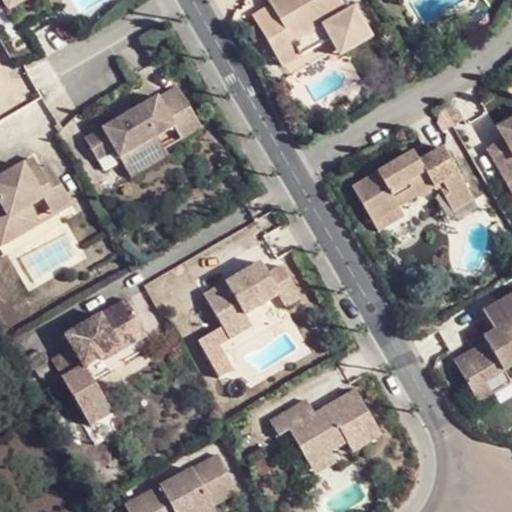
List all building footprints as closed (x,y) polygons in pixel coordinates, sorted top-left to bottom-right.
[(295,53),(289,44),(319,28),(343,15),(333,0),(277,0),(264,7),(268,11),(250,24),(279,70),(298,59),(295,53)] [(343,15),(319,28),(325,37),(335,55),(366,39),(349,10),(343,15)] [(325,37),(319,28),(289,44),(295,53),(325,37)] [(181,70),(146,91),(163,121),(174,115),(181,126),(206,111),(181,70)] [(163,121),(146,91),(86,127),(93,139),(111,128),(118,142),(128,158),(145,147),(139,136),(163,121)] [(511,115),(507,118),(511,128),(511,129),(495,137),(484,145),(511,198),(511,115)] [(511,129),(511,128),(507,118),(490,128),(495,137),(511,129)] [(100,151),(118,142),(111,128),(93,139),(100,151)] [(160,136),(145,147),(128,158),(134,168),(167,149),(160,136)] [(443,187),(457,179),(438,146),(409,162),(401,150),(383,161),(391,175),(381,180),(373,167),(349,182),(375,225),(402,208),(400,204),(413,197),(417,202),(433,193),(426,182),(437,175),(443,187)] [(13,165),(40,213),(45,209),(38,196),(59,183),(45,162),(38,149),(13,164),(13,165)] [(58,154),(45,162),(59,183),(38,196),(45,209),(79,190),(58,154)] [(391,175),(383,161),(373,167),(381,180),(391,175)] [(0,225),(5,235),(40,213),(13,165),(5,171),(0,162),(0,225)] [(433,193),(443,187),(437,175),(426,182),(433,193)] [(473,206),(457,179),(443,187),(459,213),(473,206)] [(407,219),(402,208),(375,225),(379,233),(407,219)] [(244,269),(261,300),(282,288),(292,305),(311,292),(293,262),(274,272),(264,257),(244,269)] [(253,305),(261,300),(244,269),(209,290),(227,322),(254,307),(253,305)] [(127,290),(95,309),(109,333),(140,314),(127,290)] [(511,310),(511,315),(494,328),(504,342),(493,348),(486,341),(457,360),(467,378),(484,368),(491,379),(508,368),(511,366),(511,295),(505,300),(511,310)] [(511,310),(505,300),(485,312),(494,328),(511,315),(511,310)] [(262,321),(254,307),(227,322),(236,337),(262,321)] [(109,333),(95,309),(65,327),(70,336),(57,344),(76,386),(95,375),(84,355),(99,346),(112,338),(109,333)] [(140,314),(109,333),(112,338),(118,348),(149,329),(140,314)] [(504,342),(494,328),(484,334),(486,341),(493,348),(504,342)] [(118,348),(112,338),(99,346),(106,356),(118,348)] [(76,386),(57,344),(48,350),(72,388),(76,386)] [(511,382),(511,376),(508,368),(491,379),(484,368),(467,378),(481,400),(511,382)] [(320,408),(337,439),(350,430),(361,447),(391,428),(364,383),(320,408)] [(320,408),(311,392),(276,413),(284,427),(294,421),(323,468),(342,458),(333,442),(337,439),(320,408)] [(226,440),(184,464),(210,508),(227,498),(225,494),(213,475),(237,459),(226,440)] [(250,480),(237,459),(213,475),(225,494),(250,480)] [(203,511),(210,508),(184,464),(136,491),(146,511),(180,511),(188,508),(190,511),(203,511)] [(210,508),(212,511),(229,511),(234,509),(227,498),(210,508)]
